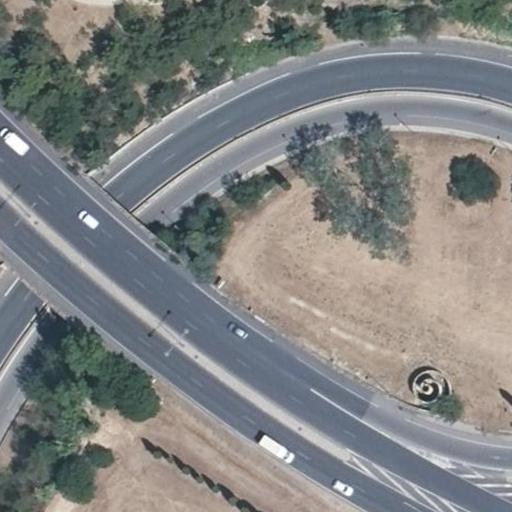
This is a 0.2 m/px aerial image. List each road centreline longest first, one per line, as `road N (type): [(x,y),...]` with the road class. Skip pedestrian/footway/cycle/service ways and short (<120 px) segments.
road 1 (trunk): [(0,416),(98,277),(233,161),(307,126),(383,108),(511,127)]
road 2 (trunk): [(511,86),(470,75),(382,75),(300,95),(208,141),(77,256),(0,351)]
road 3 (primary): [(0,226),(155,360),(397,511)]
road 4 (primary): [(260,369),(38,186),(0,144)]
road 5 (primary): [(505,511),(363,441),(260,369)]
road 6 (trunk): [(511,462),(415,439),(260,369)]
